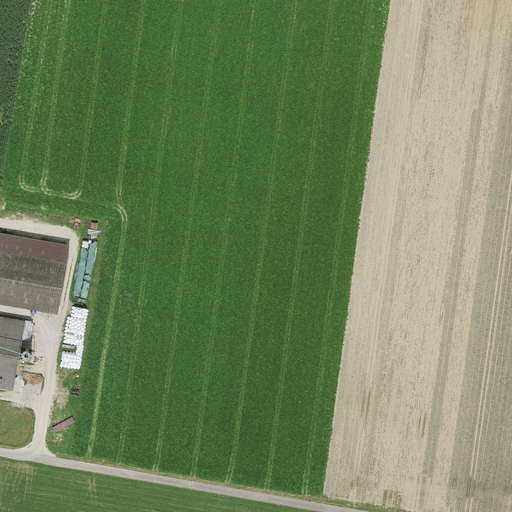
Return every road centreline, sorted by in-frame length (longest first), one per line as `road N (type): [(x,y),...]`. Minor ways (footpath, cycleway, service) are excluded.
road 1 (track): [(336,511),(0,451)]
road 2 (track): [(0,311),(56,321),(34,458)]
